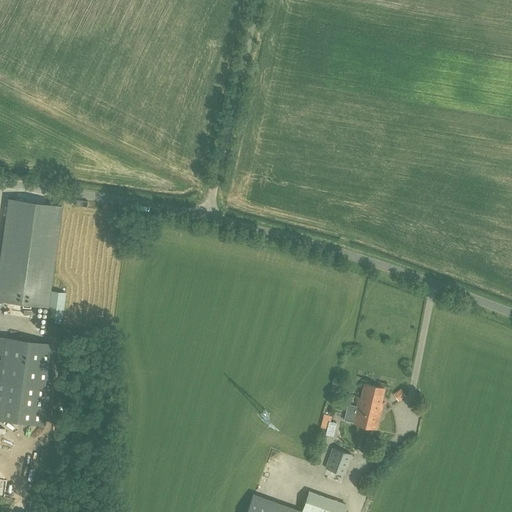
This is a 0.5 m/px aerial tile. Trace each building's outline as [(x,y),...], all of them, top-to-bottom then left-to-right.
[(62,207),(8,200),(0,261),(0,299),(48,306),(62,207)] [(66,294),(51,292),(47,316),(62,318),(66,294)] [(0,418),(39,424),(49,345),(6,339),(0,337),(0,418)] [(347,409),(344,421),(353,423),(353,424),(377,430),(381,412),(383,404),(381,403),(385,389),(365,384),(361,399),(359,398),(357,406),(356,411),(356,412),(347,409)] [(405,396),(401,390),(394,395),(398,401),(405,396)] [(352,455),(333,448),(326,468),(345,475),(352,455)] [(282,511),(252,501),(247,511),(345,511),(347,506),(309,493),(302,511),(282,511)]
